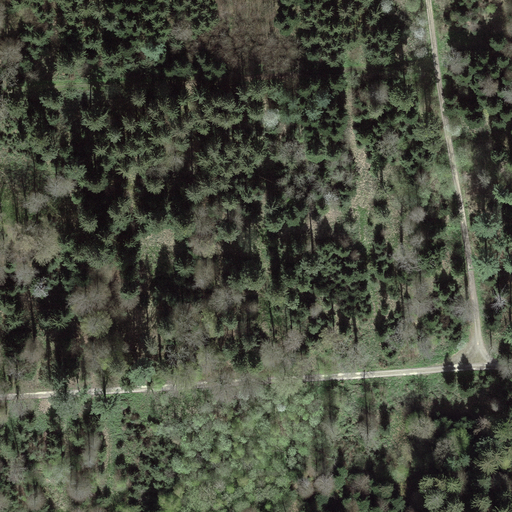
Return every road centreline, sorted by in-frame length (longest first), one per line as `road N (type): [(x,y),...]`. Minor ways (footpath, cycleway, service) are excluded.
road 1 (track): [(511,365),(0,396)]
road 2 (track): [(435,64),(0,91)]
road 3 (track): [(481,367),(426,0)]
